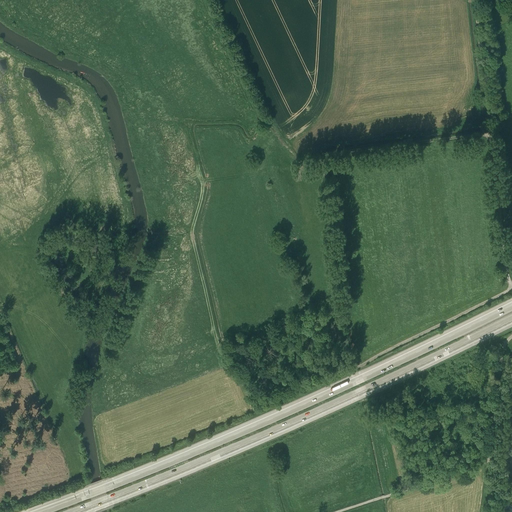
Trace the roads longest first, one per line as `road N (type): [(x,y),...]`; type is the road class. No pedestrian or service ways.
road 1 (motorway): [(511,305),(198,451),(38,511)]
road 2 (motorway): [(72,511),(303,417),(511,318)]
road 3 (track): [(508,291),(475,0)]
road 4 (track): [(250,412),(508,291)]
road 5 (track): [(490,135),(324,155),(302,155),(283,136)]
road 6 (track): [(336,511),(488,461)]
road 7 (track): [(488,461),(504,339),(511,335)]
